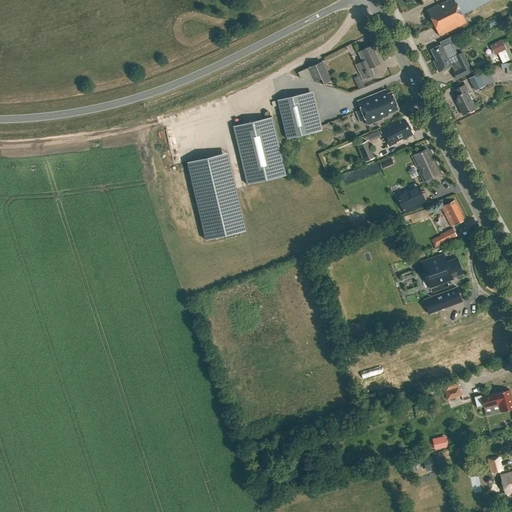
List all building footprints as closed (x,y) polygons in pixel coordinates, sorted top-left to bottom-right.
[(462,15),(492,0),(447,0),(427,10),(439,36),(466,23),(462,15)] [(497,23),(500,29),(508,26),(505,20),(497,23)] [(438,72),(449,66),(454,64),(457,69),(452,72),(455,79),(471,71),(461,52),(456,54),(448,37),(439,42),(440,44),(430,49),(430,50),(435,60),(433,61),(438,72)] [(494,47),(497,53),(505,50),(502,43),(494,47)] [(355,64),(362,80),(373,75),(370,68),(380,64),(371,45),(358,52),(362,61),(355,64)] [(500,58),(502,63),(511,58),(511,55),(511,53),(500,58)] [(315,81),(324,84),(330,82),(321,62),(308,68),(315,81)] [(511,74),(511,63),(500,64),(501,69),(506,69),(506,75),(511,74)] [(478,75),(478,74),(468,79),(474,91),(493,81),(488,70),(478,75)] [(358,76),(353,78),(358,90),(364,87),(358,76)] [(464,84),(453,89),(457,95),(454,97),(462,115),(475,108),(467,92),(468,91),(464,84)] [(361,110),(364,119),(365,119),(367,125),(382,119),(381,118),(388,115),(388,114),(398,109),(391,92),(387,94),(385,90),(357,101),(361,110)] [(287,139),(316,132),(322,130),(312,91),(307,93),(277,100),(287,139)] [(286,175),(272,117),(233,126),(247,185),(286,175)] [(380,131),(388,146),(396,142),(395,140),(400,137),(401,140),(412,134),(406,121),(401,124),(400,121),(380,131)] [(357,145),(365,162),(374,158),(367,141),(357,145)] [(412,156),(417,168),(419,168),(421,172),(419,173),(424,182),(441,174),(434,159),(432,160),(426,149),(412,156)] [(249,233),(230,155),(190,164),(208,243),(249,233)] [(396,196),(403,211),(425,201),(417,186),(396,196)] [(441,207),(451,227),(465,220),(455,200),(441,207)] [(453,228),(440,235),(445,243),(457,236),(453,228)] [(453,279),(452,277),(462,274),(457,258),(446,262),(443,254),(419,263),(429,288),(453,279)] [(431,295),(437,310),(462,301),(455,286),(431,295)] [(442,384),(447,400),(461,395),(460,390),(461,390),(459,385),(458,385),(456,379),(442,384)] [(477,408),(483,406),(484,408),(498,404),(500,412),(511,409),(511,399),(509,390),(482,397),(481,395),(474,397),(477,408)] [(436,442),(438,449),(447,446),(445,439),(436,442)] [(434,455),(420,460),(425,472),(438,467),(434,455)] [(487,461),(490,474),(502,471),(499,458),(487,461)] [(416,461),(409,463),(412,471),(418,469),(416,461)] [(511,470),(498,474),(504,494),(511,491),(511,470)]
